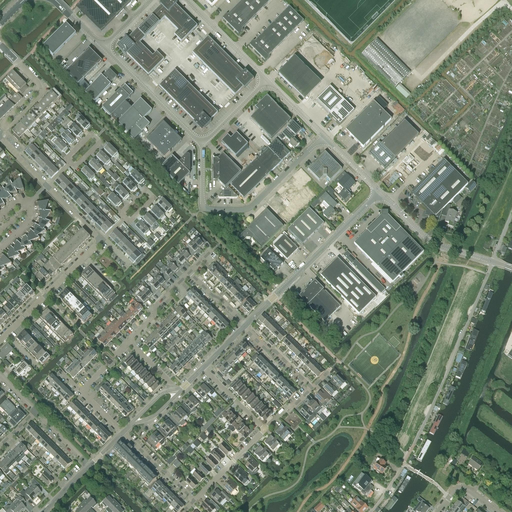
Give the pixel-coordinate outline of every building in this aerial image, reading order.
[(116,18),(97,0),(83,0),(78,6),(103,31),(116,18)] [(97,0),(116,18),(132,1),(130,0),(97,0)] [(176,5),(177,4),(173,0),(163,0),(159,5),(161,6),(168,13),(176,5)] [(203,0),(212,8),(219,0),(203,0)] [(242,30),(271,0),(242,0),(227,15),(226,14),(222,19),(239,35),(243,31),(242,30)] [(183,12),(176,5),(168,13),(164,17),(165,18),(171,24),(183,12)] [(164,17),(168,13),(161,6),(151,16),(159,24),(165,18),(164,17)] [(269,57),(304,21),(289,7),(254,42),(253,41),(249,45),(266,62),(270,57),(269,57)] [(182,27),(190,19),(183,12),(171,24),(178,31),(182,27)] [(152,31),(159,24),(151,16),(144,23),(152,31)] [(182,27),(189,35),(197,27),(190,19),(182,27)] [(145,38),(152,31),(144,23),(137,30),(145,38)] [(53,56),(76,34),(66,24),(43,47),(53,56)] [(181,42),(189,35),(182,27),(178,31),(174,35),(181,42)] [(139,43),(145,38),(137,30),(127,39),(135,47),(139,43)] [(207,53),(215,45),(208,37),(200,45),(207,53)] [(135,47),(127,39),(126,38),(117,47),(125,56),(127,55),(135,47)] [(410,73),(377,39),(362,54),(395,88),(410,73)] [(146,50),(139,43),(135,47),(127,55),(134,62),(146,50)] [(199,60),(207,53),(200,45),(192,53),(199,60)] [(206,68),(222,52),(215,45),(207,53),(199,60),(206,68)] [(70,68),(65,73),(81,89),(87,84),(83,80),(101,62),(89,50),(71,68),(70,68)] [(153,57),(153,56),(146,50),(134,62),(141,69),(149,61),(153,57)] [(214,75),(229,59),(222,52),(206,68),(214,75)] [(149,61),(156,68),(164,60),(157,53),(153,56),(153,57),(149,61)] [(221,82),(236,66),(229,59),(214,75),(221,82)] [(148,76),(156,68),(149,61),(141,69),(148,76)] [(243,73),(236,66),(221,82),(228,89),(236,81),(243,73)] [(111,85),(110,84),(117,77),(109,70),(102,77),(101,76),(90,87),(85,93),(94,102),(111,85)] [(174,86),(182,78),(175,71),(167,79),(174,86)] [(243,88),(244,89),(253,80),(245,71),(243,73),(236,81),(243,88)] [(9,83),(12,86),(19,79),(12,72),(3,82),(7,86),(9,83)] [(173,101),(189,85),(182,78),(174,86),(166,94),(173,101)] [(27,89),(25,86),(25,85),(19,79),(12,86),(18,92),(19,91),(22,94),(27,89)] [(166,94),(174,86),(167,79),(159,87),(166,94)] [(235,96),(243,88),(236,81),(228,89),(235,96)] [(296,83),(292,87),(304,99),(306,96),(307,97),(309,95),(296,83)] [(406,99),(410,94),(400,84),(396,89),(406,99)] [(180,108),(196,92),(189,85),(173,101),(180,108)] [(115,95),(102,108),(111,117),(112,116),(125,102),(130,98),(129,98),(133,94),(130,91),(128,88),(128,89),(126,87),(125,86),(121,89),(115,95)] [(354,111),(330,87),(315,102),(340,125),(354,111)] [(47,96),(47,97),(54,104),(59,100),(61,97),(54,89),(51,92),(50,92),(48,94),(49,95),(47,96)] [(187,115),(203,99),(196,92),(180,108),(187,115)] [(11,99),(8,102),(14,107),(16,105),(22,99),(18,94),(17,94),(17,93),(11,99)] [(47,97),(47,96),(46,96),(44,98),(44,99),(43,100),(43,101),(50,108),(54,104),(47,97)] [(271,140),(291,120),(267,96),(255,108),(254,108),(258,111),(250,119),(271,140)] [(195,122),(202,114),(210,106),(203,99),(187,115),(194,122),(195,122)] [(46,112),(50,108),(43,101),(43,100),(42,100),(40,102),(40,103),(38,105),(39,105),(46,112)] [(125,102),(112,116),(118,122),(117,123),(135,140),(142,133),(142,132),(149,126),(143,120),(151,112),(140,100),(131,109),(125,102)] [(6,104),(4,106),(9,112),(10,112),(9,111),(11,110),(12,109),(14,107),(8,102),(6,104)] [(345,131),(363,148),(391,120),(373,102),(345,131)] [(44,118),(48,114),(46,112),(39,105),(35,109),(42,116),(44,117),(44,118)] [(2,108),(0,110),(5,116),(7,114),(9,112),(4,106),(2,108)] [(210,121),(218,113),(210,106),(202,114),(210,121)] [(35,109),(32,112),(39,119),(40,121),(44,117),(42,116),(35,109)] [(35,123),(39,119),(32,112),(28,116),(35,123)] [(211,123),(210,121),(202,114),(195,122),(194,122),(193,123),(202,132),(211,123)] [(31,126),(35,123),(28,116),(25,119),(31,126)] [(86,129),(86,130),(90,126),(80,116),(76,120),(77,121),(76,122),(85,130),(86,129)] [(58,117),(55,121),(58,125),(59,125),(63,121),(58,117)] [(31,126),(25,119),(23,121),(22,121),(20,123),(27,130),(30,133),(34,129),(31,126)] [(418,136),(404,121),(381,145),(395,159),(418,136)] [(79,137),(83,134),(73,123),(71,122),(67,125),(69,127),(70,128),(69,129),(77,137),(78,137),(79,137)] [(299,144),(293,139),(301,131),(292,122),(281,134),(278,137),(282,141),(285,138),(290,142),(288,144),(294,149),(299,144)] [(23,134),(27,130),(20,123),(19,125),(18,125),(16,127),(23,134)] [(172,150),(181,141),(173,134),(172,135),(170,132),(171,131),(163,123),(154,132),(155,132),(152,135),(152,134),(146,140),(164,158),(170,152),(172,150)] [(20,138),(23,134),(16,127),(12,132),(15,134),(13,136),(18,141),(21,139),(20,138)] [(46,138),(45,136),(48,133),(45,130),(42,133),(39,136),(43,139),(44,140),(46,138)] [(70,144),(71,145),(75,141),(65,131),(61,135),(62,136),(61,137),(69,145),(70,144)] [(221,142),(235,157),(247,145),(236,133),(231,139),(228,137),(227,137),(221,142)] [(63,152),(64,153),(67,149),(57,139),(53,142),(54,143),(53,144),(62,153),(63,152)] [(281,162),(284,158),(289,153),(276,140),(267,148),(281,162)] [(368,154),(384,170),(395,159),(381,145),(379,143),(368,154)] [(30,157),(37,151),(37,150),(39,148),(35,144),(32,146),(31,144),(26,149),(27,151),(25,153),(30,157)] [(114,158),(118,154),(108,144),(104,148),(105,149),(104,149),(112,158),(113,157),(114,158)] [(281,162),(267,148),(256,159),(270,173),(281,162)] [(35,162),(41,155),(37,151),(30,157),(35,162)] [(106,165),(107,165),(110,162),(100,151),(96,155),(97,156),(96,157),(105,165),(106,165)] [(46,160),(47,158),(43,154),(42,155),(41,155),(35,162),(39,167),(46,160)] [(241,172),(227,158),(223,154),(217,159),(213,159),(213,181),(217,181),(225,188),(241,172)] [(172,156),(160,168),(167,174),(178,186),(190,174),(188,172),(189,171),(189,160),(189,157),(189,156),(188,156),(188,155),(187,155),(186,156),(184,158),(179,163),(178,163),(172,156)] [(98,172),(99,173),(103,169),(93,159),(89,163),(90,164),(89,165),(97,173),(98,172)] [(244,199),(270,173),(256,159),(230,185),(244,199)] [(43,170),(50,164),(46,160),(39,167),(43,170)] [(336,164),(335,164),(333,162),(331,161),(329,161),(328,160),(326,160),(325,160),(323,160),(321,160),(320,161),(318,161),(316,163),(314,164),(313,164),(308,170),(319,181),(323,177),(326,177),(330,181),(342,170),(336,164)] [(443,160),(411,193),(427,209),(425,215),(428,216),(439,220),(441,213),(442,210),(448,205),(468,184),(459,176),(443,160)] [(47,174),(54,167),(53,167),(55,166),(51,162),(50,164),(43,170),(47,174)] [(90,180),(91,181),(95,177),(85,166),(81,170),(82,171),(81,172),(90,181),(90,180)] [(51,179),(58,172),(54,167),(47,174),(51,179)] [(133,169),(129,173),(131,175),(131,176),(139,184),(140,184),(141,185),(145,181),(133,169)] [(349,190),(355,184),(346,175),(343,172),(334,182),(337,185),(338,184),(343,189),(340,192),(341,193),(338,196),(345,203),(351,197),(348,194),(350,192),(349,190)] [(59,187),(68,179),(64,174),(62,176),(55,182),(59,187)] [(115,174),(113,175),(111,177),(115,182),(119,178),(115,174)] [(21,194),(24,192),(19,178),(20,179),(12,186),(14,189),(15,190),(19,189),(21,194)] [(132,191),(133,192),(137,188),(127,178),(123,182),(124,183),(123,184),(131,192),(132,191)] [(64,192),(71,185),(72,183),(68,179),(59,187),(64,192)] [(12,186),(10,182),(10,181),(9,182),(10,183),(5,191),(7,193),(9,195),(12,193),(15,197),(18,194),(15,190),(14,189),(12,186)] [(465,188),(469,193),(476,186),(472,182),(465,188)] [(68,195),(75,189),(71,185),(64,192),(68,195)] [(287,205),(278,213),(288,223),(316,195),(306,185),(299,192),(292,185),(280,198),(287,205)] [(125,199),(125,200),(129,196),(119,186),(115,189),(116,190),(115,191),(124,200),(125,199)] [(72,199),(78,193),(78,192),(80,191),(76,187),(75,189),(68,195),(72,199)] [(5,191),(3,189),(2,188),(3,189),(0,195),(0,198),(1,200),(2,202),(7,198),(10,202),(13,199),(9,195),(7,193),(5,191)] [(227,188),(217,197),(219,199),(236,199),(237,197),(227,188)] [(96,192),(99,195),(100,197),(104,193),(100,189),(98,190),(96,192)] [(324,191),(317,198),(322,203),(321,204),(327,210),(322,214),(328,220),(335,213),(332,210),(338,204),(330,197),(332,195),(327,189),(324,191)] [(75,203),(82,196),(78,193),(72,199),(75,203)] [(117,206),(118,207),(122,203),(112,193),(108,197),(109,198),(108,199),(116,207),(117,206)] [(80,208),(88,200),(88,199),(84,195),(82,196),(75,203),(80,208)] [(168,212),(168,213),(172,209),(162,198),(158,202),(159,203),(158,204),(167,212),(168,212)] [(84,212),(91,205),(93,204),(88,199),(88,200),(80,208),(84,212)] [(48,202),(49,202),(34,204),(35,207),(39,207),(40,211),(42,211),(45,212),(48,202)] [(95,209),(91,205),(84,212),(88,216),(95,209)] [(442,210),(441,213),(447,215),(445,222),(449,223),(448,225),(453,227),(455,223),(453,222),(457,213),(449,210),(451,206),(448,205),(442,210)] [(160,219),(161,220),(165,216),(155,206),(151,210),(152,211),(151,212),(159,220),(160,219)] [(88,216),(92,220),(100,212),(97,208),(95,209),(88,216)] [(309,209),(288,230),(302,245),(324,224),(309,209)] [(283,227),(267,210),(253,224),(247,229),(246,229),(244,231),(244,232),(239,237),(243,241),(246,239),(247,240),(250,241),(252,239),(262,249),(270,241),(283,227)] [(42,211),(40,211),(36,211),(36,214),(41,215),(40,219),(42,220),(45,221),(50,213),(52,213),(52,212),(45,212),(42,211)] [(381,211),(381,216),(366,230),(367,231),(354,244),(392,283),(399,277),(401,279),(403,276),(401,274),(423,252),(388,216),(388,211),(381,211)] [(100,212),(92,220),(96,224),(103,218),(105,216),(100,212)] [(152,227),(153,228),(157,224),(147,214),(143,217),(144,218),(143,219),(151,228),(152,227)] [(105,216),(103,218),(96,224),(101,229),(108,222),(109,221),(105,216)] [(42,220),(40,219),(37,218),(35,222),(40,223),(38,227),(40,228),(43,230),(50,223),(51,223),(45,221),(42,220)] [(101,229),(106,234),(112,227),(114,225),(110,221),(108,222),(101,229)] [(145,234),(146,235),(149,231),(139,221),(135,225),(136,226),(136,227),(144,235),(145,234)] [(40,228),(38,227),(34,224),(32,227),(35,230),(33,233),(35,235),(37,237),(45,232),(46,232),(47,232),(43,230),(40,228)] [(35,235),(33,233),(29,229),(26,232),(30,235),(27,238),(28,240),(30,243),(30,242),(39,239),(40,240),(37,237),(35,235)] [(82,230),(75,237),(83,246),(85,244),(84,243),(87,241),(88,241),(91,238),(82,230)] [(114,242),(121,235),(116,230),(109,237),(114,242)] [(118,246),(126,238),(126,237),(122,234),(121,235),(114,242),(118,246)] [(28,240),(27,238),(25,235),(22,237),(24,241),(19,244),(21,245),(21,246),(23,248),(32,247),(33,248),(30,242),(30,243),(28,240)] [(298,249),(284,235),(278,240),(273,246),(287,260),(293,255),(298,249)] [(191,241),(199,249),(201,247),(202,248),(206,243),(200,237),(200,238),(197,236),(191,241)] [(75,237),(68,245),(76,253),(78,251),(77,250),(80,248),(81,248),(83,246),(75,237)] [(121,250),(130,241),(129,241),(130,241),(126,237),(126,238),(118,246),(121,250)] [(21,245),(19,244),(16,240),(13,243),(16,246),(13,249),(14,251),(17,253),(25,250),(26,251),(23,248),(21,246),(21,245)] [(151,248),(154,244),(150,240),(146,243),(148,245),(151,248)] [(125,253),(132,247),(132,246),(134,245),(130,241),(130,242),(130,241),(121,250),(125,253)] [(197,251),(199,249),(191,241),(186,247),(188,249),(188,250),(194,256),(198,251),(197,251)] [(68,245),(61,252),(69,260),(71,258),(70,258),(73,255),(73,256),(76,253),(68,245)] [(14,251),(13,249),(10,246),(7,249),(10,252),(9,254),(8,256),(12,260),(11,259),(19,256),(20,257),(21,257),(17,253),(14,251)] [(130,258),(137,251),(132,247),(125,253),(130,258)] [(194,256),(188,250),(187,251),(184,248),(179,254),(187,262),(189,260),(194,256)] [(135,262),(137,263),(144,257),(145,256),(144,255),(138,250),(137,251),(130,258),(134,263),(135,262)] [(269,250),(260,258),(274,272),(275,272),(283,265),(269,250)] [(347,251),(342,256),(381,294),(385,290),(347,251)] [(53,259),(61,267),(63,265),(66,263),(69,260),(61,252),(53,259)] [(12,265),(1,254),(0,255),(0,258),(2,260),(0,262),(0,265),(0,266),(0,265),(3,267),(11,264),(12,265)] [(179,254),(174,259),(173,258),(169,254),(168,255),(175,263),(181,269),(185,264),(187,262),(179,254)] [(53,258),(49,262),(50,263),(57,270),(61,267),(53,259),(53,258)] [(337,259),(320,276),(359,315),(376,298),(337,259)] [(175,263),(174,263),(172,261),(166,267),(174,274),(176,272),(177,273),(181,269),(175,263)] [(49,262),(45,266),(46,266),(54,274),(57,270),(50,263),(49,262)] [(221,268),(219,266),(216,263),(214,265),(213,264),(207,270),(209,272),(213,276),(219,269),(221,268)] [(45,266),(42,269),(42,270),(50,278),(50,277),(54,274),(46,266),(45,266)] [(172,277),(174,274),(166,267),(161,272),(163,274),(162,275),(168,281),(172,277)] [(84,281),(93,272),(89,268),(81,276),(82,276),(81,277),(84,281)] [(216,279),(224,271),(221,268),(219,269),(213,276),(216,279)] [(42,270),(39,273),(47,282),(51,278),(50,278),(42,270)] [(226,276),(228,275),(224,271),(216,279),(220,283),(226,276)] [(88,284),(97,275),(93,272),(84,281),(88,284)] [(39,273),(35,277),(41,284),(43,285),(47,282),(39,273)] [(168,281),(162,275),(161,276),(159,274),(154,279),(162,287),(163,285),(164,286),(168,281)] [(92,288),(101,279),(97,275),(88,284),(92,288)] [(223,286),(230,280),(226,276),(220,283),(223,286)] [(95,292),(104,283),(101,279),(92,288),(95,292)] [(159,289),(162,287),(154,279),(148,285),(150,287),(150,288),(156,294),(160,289),(159,289)] [(230,280),(223,286),(227,290),(233,284),(233,283),(230,280)] [(306,289),(299,297),(324,323),(340,307),(315,281),(309,287),(307,287),(306,289)] [(233,284),(227,290),(231,293),(238,285),(239,285),(235,282),(233,283),(233,284)] [(99,295),(108,286),(104,283),(95,292),(99,295)] [(34,293),(26,285),(22,289),(31,298),(35,294),(34,293)] [(234,297),(242,289),(238,285),(231,293),(234,297)] [(102,299),(111,290),(108,286),(99,295),(102,299)] [(156,294),(150,288),(149,289),(146,286),(141,292),(149,300),(151,298),(156,294)] [(31,298),(22,289),(18,292),(27,301),(31,298)] [(234,297),(237,300),(245,292),(242,289),(234,297)] [(62,302),(71,294),(68,290),(67,291),(66,290),(58,298),(62,302)] [(111,290),(102,299),(106,303),(109,300),(110,301),(111,302),(116,296),(115,294),(111,290)] [(190,300),(197,294),(193,290),(187,296),(190,300)] [(27,301),(18,292),(15,296),(24,305),(27,301)] [(147,302),(149,300),(141,292),(135,297),(138,300),(137,301),(143,307),(147,302)] [(248,298),(247,298),(249,296),(245,292),(237,300),(241,304),(248,298)] [(66,306),(75,297),(71,294),(62,302),(66,306)] [(194,303),(200,297),(197,294),(190,300),(194,303)] [(492,296),(488,294),(480,313),(484,315),(492,296)] [(24,305),(15,296),(11,299),(20,308),(24,305)] [(70,310),(79,301),(75,297),(66,306),(70,310)] [(197,307),(204,301),(200,297),(194,303),(197,307)] [(20,308),(11,299),(7,303),(16,312),(20,308)] [(245,311),(253,303),(249,299),(241,308),(245,311)] [(73,313),(82,304),(79,301),(70,310),(73,313)] [(131,304),(139,313),(143,309),(135,301),(131,304)] [(201,311),(207,304),(204,301),(197,307),(201,311)] [(16,312),(7,303),(4,307),(13,316),(16,312)] [(248,315),(250,313),(256,307),(253,303),(245,311),(248,315)] [(77,317),(86,308),(82,304),(73,313),(77,317)] [(139,313),(131,304),(130,304),(126,308),(129,311),(135,317),(139,313)] [(205,314),(211,308),(207,304),(201,311),(205,314)] [(13,316),(4,307),(0,310),(9,319),(13,316)] [(81,320),(89,312),(86,308),(77,317),(80,320),(81,320)] [(180,308),(176,311),(182,318),(184,320),(188,316),(186,314),(180,308)] [(208,318),(214,312),(211,308),(205,314),(208,318)] [(9,319),(0,310),(0,309),(0,317),(5,322),(9,319)] [(42,322),(51,313),(47,309),(39,317),(40,317),(39,318),(42,322)] [(132,321),(135,317),(129,311),(125,314),(132,321)] [(178,321),(182,318),(176,311),(172,315),(178,321)] [(80,320),(84,324),(93,315),(89,312),(81,320),(80,320)] [(119,315),(122,318),(128,324),(132,321),(125,314),(122,312),(119,315)] [(212,321),(218,315),(214,312),(208,318),(212,321)] [(46,326),(55,317),(51,313),(42,322),(46,326)] [(177,327),(181,323),(178,321),(172,315),(169,318),(177,327)] [(215,325),(222,319),(218,315),(212,321),(215,325)] [(262,324),(268,318),(264,315),(256,323),(260,327),(262,324)] [(50,329),(59,321),(55,317),(46,326),(50,329)] [(121,318),(118,322),(124,328),(128,324),(122,318),(121,318)] [(177,327),(169,318),(165,322),(174,330),(177,327)] [(266,328),(272,321),(269,318),(268,318),(262,324),(266,328)] [(219,329),(225,322),(222,319),(215,325),(219,329)] [(124,328),(118,322),(115,320),(112,323),(120,332),(124,328)] [(53,333),(62,324),(59,321),(50,329),(53,333)] [(269,331),(275,325),(272,321),(266,328),(269,331)] [(331,330),(333,329),(326,321),(324,323),(331,330)] [(170,334),(174,330),(165,322),(162,326),(170,334)] [(225,322),(219,329),(223,332),(229,326),(225,322)] [(117,336),(120,332),(112,323),(108,327),(117,336)] [(57,337),(66,328),(62,324),(53,333),(57,337)] [(273,335),(279,329),(275,325),(269,331),(273,335)] [(158,329),(166,338),(170,334),(162,326),(158,329)] [(113,339),(117,336),(108,327),(104,331),(106,333),(113,339)] [(69,332),(69,331),(66,328),(57,337),(60,340),(69,332)] [(166,338),(158,329),(154,333),(160,339),(163,341),(166,338)] [(276,338),(283,332),(279,329),(273,335),(276,338)] [(474,330),(466,350),(471,352),(479,332),(474,330)] [(20,344),(29,335),(26,331),(25,332),(24,332),(16,340),(20,344)] [(64,344),(73,335),(69,331),(69,332),(60,340),(64,344)] [(113,339),(106,333),(104,331),(100,334),(109,343),(113,339)] [(208,344),(212,340),(205,333),(203,331),(199,335),(208,344)] [(283,332),(276,338),(280,342),(286,336),(283,332)] [(157,343),(160,339),(154,333),(151,336),(157,343)] [(99,341),(105,347),(109,343),(100,334),(96,338),(99,341)] [(24,348),(33,339),(29,335),(20,344),(24,348)] [(196,338),(205,347),(208,344),(199,335),(196,338)] [(153,346),(157,343),(151,336),(147,340),(153,346)] [(285,347),(291,340),(288,337),(282,343),(285,347)] [(192,342),(201,351),(205,347),(196,338),(192,342)] [(28,351),(37,342),(33,339),(24,348),(28,351)] [(155,349),(153,346),(147,340),(143,344),(152,352),(155,349)] [(289,350),(295,344),(291,340),(285,347),(289,350)] [(31,355),(40,346),(37,342),(28,351),(31,355)] [(189,346),(197,354),(201,351),(192,342),(189,346)] [(239,346),(245,353),(249,349),(250,350),(253,348),(247,343),(245,345),(243,343),(239,346)] [(292,354),(299,347),(295,344),(289,350),(292,354)] [(0,358),(2,361),(13,350),(8,345),(8,346),(1,353),(0,354),(0,358)] [(35,358),(44,350),(40,346),(31,355),(35,358)] [(185,349),(194,358),(197,354),(189,346),(185,349)] [(242,356),(245,353),(239,346),(235,350),(242,356)] [(296,357),(302,351),(299,347),(292,354),(296,357)] [(91,349),(85,355),(91,361),(97,355),(91,349)] [(183,355),(190,362),(194,358),(185,349),(181,353),(183,355)] [(302,351),(296,357),(300,361),(306,354),(308,353),(304,349),(302,351)] [(39,362),(47,353),(44,350),(35,358),(38,362),(39,361),(39,362)] [(238,360),(242,356),(235,350),(232,354),(238,360)] [(38,362),(42,366),(51,357),(47,353),(39,362),(39,361),(38,362)] [(234,364),(238,360),(232,354),(228,358),(234,364)] [(303,364),(309,358),(306,354),(300,361),(303,364)] [(88,364),(91,361),(85,355),(82,358),(88,364)] [(186,365),(190,362),(183,355),(180,359),(186,365)] [(128,367),(135,360),(130,356),(123,363),(128,367)] [(257,367),(263,360),(260,357),(253,363),(257,367)] [(84,368),(88,364),(82,358),(78,362),(84,368)] [(230,368),(234,364),(228,358),(224,362),(230,368)] [(307,368),(313,361),(309,358),(303,364),(307,368)] [(25,362),(26,362),(25,361),(23,360),(22,359),(15,366),(17,369),(14,372),(15,374),(16,373),(19,376),(28,367),(29,368),(24,363),(25,362)] [(183,369),(186,365),(180,359),(176,362),(183,369)] [(84,368),(78,362),(76,360),(73,364),(81,371),(84,368)] [(132,371),(139,364),(135,360),(128,367),(132,371)] [(261,370),(267,364),(263,360),(257,367),(261,370)] [(310,371),(317,365),(313,361),(307,368),(310,371)] [(179,372),(183,369),(176,362),(173,366),(179,372)] [(220,365),(228,373),(232,370),(230,368),(224,362),(220,365)] [(467,364),(462,362),(456,377),(461,379),(467,364)] [(77,375),(81,371),(73,364),(69,367),(77,375)] [(136,376),(143,369),(139,364),(132,371),(136,376)] [(264,374),(271,368),(267,364),(261,370),(264,374)] [(224,377),(228,373),(220,365),(216,369),(218,371),(217,373),(222,378),(223,376),(224,377)] [(314,375),(320,368),(317,365),(310,371),(314,375)] [(175,376),(179,372),(173,366),(169,370),(175,376)] [(73,379),(77,375),(69,367),(65,371),(73,379)] [(268,377),(274,371),(271,368),(264,374),(268,377)] [(320,368),(314,375),(318,378),(324,372),(320,368)] [(140,380),(147,373),(143,369),(136,376),(140,380)] [(272,381),(278,375),(274,371),(268,377),(272,381)] [(144,384),(151,377),(147,373),(140,380),(144,384)] [(56,378),(55,378),(52,375),(45,381),(49,385),(56,378)] [(56,379),(58,377),(57,375),(55,378),(56,378),(49,385),(53,388),(59,382),(56,379)] [(275,385),(281,378),(278,375),(272,381),(275,385)] [(330,382),(338,390),(345,383),(337,375),(333,380),(330,382)] [(149,388),(156,381),(151,377),(144,384),(149,388)] [(279,388),(285,382),(281,378),(275,385),(279,388)] [(234,392),(242,385),(238,380),(230,388),(234,392)] [(109,389),(111,387),(105,381),(99,386),(102,389),(99,391),(103,395),(109,389)] [(156,381),(149,388),(153,392),(160,386),(156,381)] [(63,385),(62,385),(59,382),(53,388),(56,392),(63,385)] [(282,392),(289,386),(285,382),(279,388),(282,392)] [(331,397),(338,390),(330,382),(328,384),(328,385),(323,389),(331,397)] [(64,386),(66,384),(64,383),(62,385),(63,385),(56,392),(60,396),(66,389),(64,386)] [(215,393),(214,392),(205,383),(203,385),(204,386),(200,389),(207,396),(209,394),(211,396),(215,393)] [(239,397),(246,389),(242,385),(234,392),(239,397)] [(283,398),(286,395),(286,396),(292,389),(289,386),(282,392),(281,393),(283,395),(281,397),(283,398)] [(456,389),(450,387),(443,404),(449,406),(456,389)] [(70,393),(69,392),(66,389),(60,396),(63,399),(70,393)] [(113,392),(109,389),(103,395),(107,399),(113,392)] [(207,396),(200,389),(196,393),(195,392),(193,394),(202,403),(204,401),(205,403),(210,399),(207,396)] [(243,401),(251,393),(246,389),(239,397),(243,401)] [(288,401),(290,399),(296,393),(292,389),(286,396),(286,395),(283,398),(285,400),(286,399),(288,401)] [(71,393),(73,391),(71,390),(69,392),(70,393),(63,399),(67,403),(74,397),(71,393)] [(111,402),(119,394),(115,390),(113,392),(107,399),(111,402)] [(247,405),(255,398),(251,393),(243,401),(247,405)] [(319,393),(314,398),(316,400),(318,402),(321,405),(323,406),(324,407),(327,403),(331,399),(326,394),(324,397),(319,393)] [(114,406),(123,398),(119,394),(111,402),(114,406)] [(200,406),(202,403),(193,394),(191,397),(192,398),(188,402),(195,408),(198,404),(200,406)] [(118,410),(126,401),(123,398),(114,406),(118,410)] [(251,409),(259,402),(255,398),(247,405),(251,409)] [(15,409),(15,408),(8,400),(0,407),(8,415),(10,416),(16,410),(15,409)] [(309,402),(306,404),(307,405),(307,406),(310,409),(314,413),(319,408),(320,409),(323,406),(321,405),(318,402),(316,400),(314,402),(315,402),(314,403),(313,403),(311,401),(309,403),(309,402)] [(73,411),(79,404),(75,401),(69,407),(73,411)] [(127,401),(118,410),(122,414),(130,405),(127,401)] [(197,410),(195,408),(188,402),(184,405),(184,404),(181,406),(190,415),(192,413),(194,413),(197,410)] [(256,414),(263,406),(259,402),(251,409),(256,414)] [(76,414),(83,408),(79,404),(73,411),(76,414)] [(126,418),(134,409),(130,405),(122,414),(126,418)] [(188,417),(190,415),(181,406),(179,409),(180,410),(176,413),(183,420),(186,416),(188,417)] [(267,410),(265,408),(263,406),(256,414),(260,418),(267,410)] [(232,410),(230,408),(229,407),(219,418),(220,419),(222,419),(223,418),(227,422),(233,416),(230,413),(231,412),(231,411),(232,410)] [(10,416),(9,417),(12,420),(9,423),(14,427),(17,425),(25,416),(22,412),(21,413),(20,411),(18,408),(16,410),(10,416)] [(86,412),(83,408),(76,414),(80,418),(86,412)] [(304,408),(299,413),(307,420),(307,421),(305,423),(309,426),(310,424),(309,423),(314,418),(316,415),(314,413),(310,409),(308,411),(304,408)] [(267,410),(260,418),(264,422),(272,415),(267,410)] [(84,421),(90,415),(86,412),(80,418),(84,421)] [(186,423),(183,420),(176,413),(172,417),(171,416),(169,419),(178,427),(180,425),(181,426),(183,426),(186,423)] [(87,425),(93,419),(90,415),(84,421),(87,425)] [(230,431),(241,419),(239,417),(238,418),(237,417),(236,419),(233,416),(227,422),(230,425),(228,427),(228,429),(230,431)] [(443,418),(438,416),(429,433),(434,436),(443,418)] [(91,429),(97,423),(93,419),(87,425),(91,429)] [(177,430),(176,429),(178,427),(169,419),(167,421),(168,422),(164,426),(173,435),(177,431),(177,430)] [(239,434),(245,428),(242,425),(243,424),(243,423),(244,422),(241,419),(230,431),(232,432),(233,432),(235,431),(239,434)] [(29,433),(35,426),(32,423),(25,429),(29,433)] [(95,432),(101,426),(97,423),(91,429),(95,432)] [(33,436),(39,430),(35,426),(29,433),(33,436)] [(98,436),(104,430),(101,426),(95,432),(98,436)] [(169,438),(170,438),(173,435),(164,426),(161,429),(160,428),(157,430),(166,439),(168,437),(169,438)] [(285,431),(281,426),(275,432),(283,441),(289,435),(290,436),(293,434),(287,428),(285,431)] [(243,442),(245,439),(245,440),(253,432),(251,429),(250,430),(249,429),(248,431),(245,428),(239,434),(242,438),(239,441),(240,442),(243,442)] [(36,440),(43,434),(39,430),(33,436),(36,440)] [(102,440),(108,433),(104,430),(98,436),(102,440)] [(164,441),(166,439),(157,430),(155,433),(156,434),(152,437),(159,444),(162,446),(164,444),(165,442),(164,441)] [(103,445),(105,443),(112,437),(108,433),(102,440),(100,442),(103,445)] [(40,444),(46,437),(43,434),(36,440),(40,444)] [(43,447),(50,441),(46,437),(40,444),(43,447)] [(155,447),(159,444),(152,437),(149,441),(148,440),(145,442),(154,451),(156,449),(155,447)] [(274,441),(270,437),(264,443),(273,451),(279,446),(280,447),(282,444),(277,439),(274,441)] [(47,451),(53,444),(50,441),(43,447),(47,451)] [(431,444),(426,441),(416,460),(421,463),(431,444)] [(152,488),(159,482),(156,479),(120,443),(113,450),(149,486),(147,488),(150,491),(152,488)] [(17,448),(23,454),(27,450),(21,444),(17,448)] [(50,454),(57,448),(53,444),(47,451),(50,454)] [(231,452),(223,444),(219,449),(226,457),(231,452)] [(194,451),(190,447),(186,451),(190,455),(194,451)] [(264,452),(260,447),(254,453),(262,462),(268,456),(269,457),(272,455),(266,449),(264,452)] [(20,458),(23,454),(17,448),(13,452),(20,458)] [(54,458),(60,452),(57,448),(50,454),(54,458)] [(463,449),(460,454),(467,458),(470,453),(463,449)] [(216,450),(215,450),(214,450),(213,450),(210,454),(220,463),(224,459),(217,451),(216,451),(216,450)] [(13,452),(9,455),(16,462),(18,464),(22,460),(20,458),(13,452)] [(58,462),(64,455),(60,452),(54,458),(58,462)] [(12,465),(16,462),(9,455),(6,459),(12,465)] [(61,465),(68,459),(64,455),(58,462),(61,465)] [(250,461),(245,466),(249,470),(247,472),(252,477),(254,475),(252,473),(256,469),(257,468),(256,468),(258,465),(250,457),(248,459),(250,461)] [(482,464),(473,457),(468,464),(477,471),(482,464)] [(218,465),(210,458),(205,462),(213,470),(218,465)] [(8,469),(12,465),(6,459),(2,463),(8,469)] [(68,459),(61,465),(65,469),(71,463),(68,459)] [(380,473),(382,475),(386,468),(384,467),(384,466),(385,463),(380,460),(378,463),(377,463),(373,469),(376,471),(376,472),(379,474),(380,473)] [(10,471),(8,469),(2,463),(0,464),(0,469),(6,475),(10,471)] [(211,472),(203,464),(199,469),(206,476),(211,472)] [(239,472),(235,476),(242,483),(244,486),(245,486),(249,482),(248,481),(246,479),(245,478),(248,476),(240,468),(237,470),(239,472)] [(50,474),(45,469),(43,471),(45,473),(40,478),(48,486),(53,481),(48,476),(50,474)] [(194,469),(190,473),(192,475),(192,476),(200,483),(204,479),(197,471),(196,471),(194,469)] [(361,474),(354,483),(360,488),(359,490),(361,491),(360,492),(366,496),(373,487),(370,485),(372,482),(361,474)] [(407,477),(399,490),(403,493),(411,479),(407,477)] [(198,485),(190,478),(185,482),(193,490),(198,485)] [(237,486),(229,478),(227,481),(229,483),(224,487),(231,494),(236,489),(235,489),(237,486)] [(28,488),(37,497),(41,492),(39,490),(41,487),(34,480),(32,482),(31,485),(28,488)] [(163,485),(162,484),(159,481),(159,482),(152,488),(156,492),(163,485)] [(156,492),(155,493),(158,497),(166,489),(163,486),(166,484),(164,482),(162,484),(163,485),(156,492)] [(32,501),(37,497),(28,488),(24,492),(23,491),(20,494),(27,501),(30,498),(32,501)] [(170,492),(169,491),(166,489),(158,497),(162,500),(163,499),(170,492)] [(170,493),(173,491),(171,489),(169,491),(170,492),(163,499),(167,502),(173,496),(170,493)] [(222,494),(217,490),(211,496),(220,504),(225,500),(228,503),(231,499),(224,492),(222,494)] [(13,503),(21,511),(25,508),(23,505),(26,502),(20,496),(13,503)] [(177,499),(176,499),(173,496),(167,502),(170,506),(177,499)] [(178,500),(180,498),(178,496),(176,499),(177,499),(170,506),(174,510),(181,503),(178,500)] [(106,511),(108,511),(117,503),(113,500),(112,501),(109,498),(109,497),(102,504),(105,508),(107,506),(108,508),(105,510),(106,511)] [(398,500),(393,497),(385,507),(390,511),(398,500)] [(81,504),(88,511),(93,511),(90,509),(91,507),(93,509),(97,505),(89,498),(90,498),(86,502),(85,500),(81,504)] [(356,498),(353,501),(365,511),(368,508),(356,498)] [(422,504),(416,511),(426,511),(429,509),(428,509),(430,506),(423,500),(419,498),(417,500),(420,503),(422,504)] [(213,506),(207,500),(201,506),(206,511),(212,511),(216,509),(218,511),(220,509),(215,504),(213,506)] [(353,501),(350,504),(358,511),(363,511),(365,511),(353,501)] [(460,511),(462,511),(466,508),(463,506),(461,504),(458,503),(457,501),(453,506),(460,511)] [(315,511),(318,511),(325,506),(321,502),(313,509),(315,511)] [(21,511),(13,503),(10,506),(7,506),(4,509),(6,511),(21,511)] [(123,511),(119,508),(121,507),(117,503),(108,511),(123,511)] [(174,510),(173,511),(179,511),(184,507),(181,503),(174,510)]
